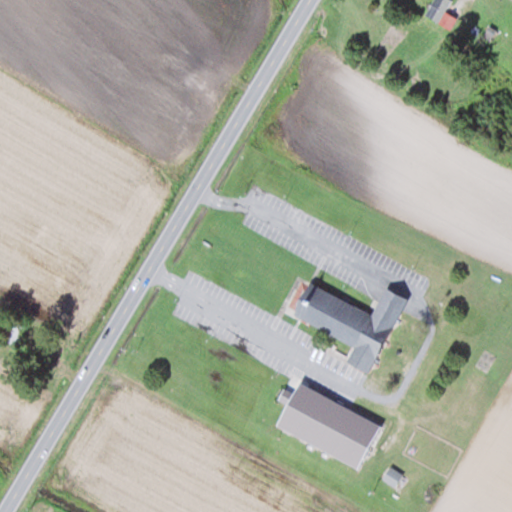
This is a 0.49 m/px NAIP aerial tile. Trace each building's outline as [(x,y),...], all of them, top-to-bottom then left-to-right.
[(450,18),(444,14),(451,0),(432,0),(425,15),(446,26),(450,18)] [(377,53),(385,58),(403,25),(394,21),(377,53)] [(371,371),(412,297),(390,285),(375,313),(314,280),(312,285),(302,279),(288,304),(298,309),(296,312),(357,345),(349,359),(371,371)] [(0,335),(19,343),(25,326),(0,316),(0,335)] [(275,426),(359,467),(381,423),(296,382),(275,426)]
